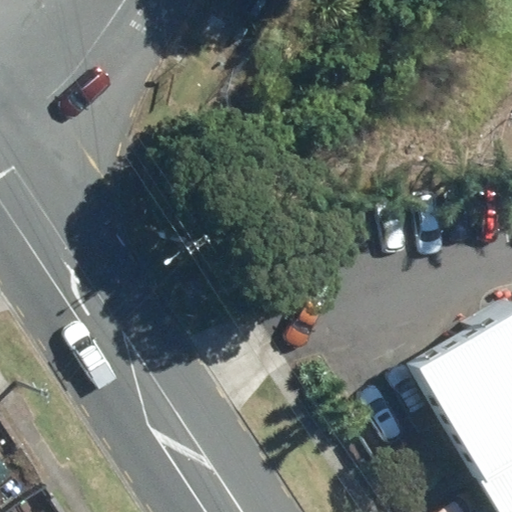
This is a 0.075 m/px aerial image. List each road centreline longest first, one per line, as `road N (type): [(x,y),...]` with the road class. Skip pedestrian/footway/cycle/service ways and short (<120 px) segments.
road 1 (primary): [(0,171),(222,511)]
road 2 (tertiary): [(0,128),(81,65),(129,0)]
